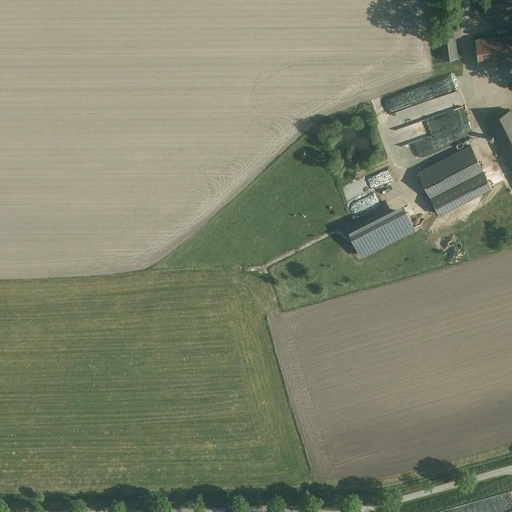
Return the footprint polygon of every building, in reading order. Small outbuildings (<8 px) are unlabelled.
[(511,0),(482,0),(484,14),(511,11),(511,0)] [(439,31),(442,61),(456,60),(453,30),(439,31)] [(511,38),(476,42),(478,65),(511,62),(511,38)] [(421,102),(390,110),(394,127),(426,119),(421,102)] [(511,113),(510,110),(487,122),(511,171),(511,113)] [(439,213),(488,188),(491,187),(490,185),(470,146),(419,172),(439,213)] [(485,215),(476,230),(491,239),(511,205),(511,199),(492,186),(490,185),(491,187),(488,188),(475,208),(485,215)] [(402,204),(349,231),(353,239),(406,212),(402,204)] [(406,212),(353,239),(361,255),(414,228),(406,212)]
